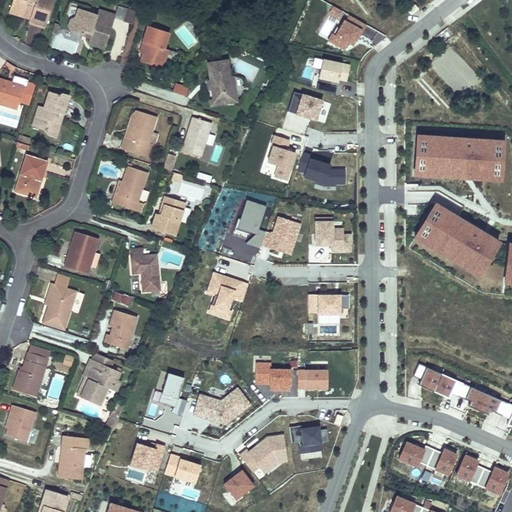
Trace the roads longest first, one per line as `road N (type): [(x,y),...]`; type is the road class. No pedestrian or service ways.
road 1 (residential): [(0,41),(28,61),(83,78),(100,103),(75,193),(29,239)]
road 2 (residential): [(177,437),(217,447),(272,406),(366,402)]
road 3 (residential): [(371,140),(372,72),(381,56),(454,0)]
road 4 (residential): [(511,450),(451,423),(366,402)]
road 5 (residential): [(366,402),(371,270)]
road 6 (residential): [(371,270),(371,140)]
